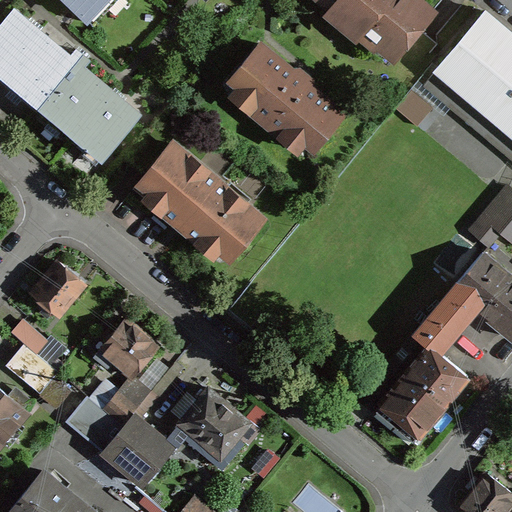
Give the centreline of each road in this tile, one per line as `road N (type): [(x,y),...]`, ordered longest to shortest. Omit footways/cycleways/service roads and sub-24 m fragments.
road 1 (residential): [(63,205),(418,499)]
road 2 (residential): [(511,383),(418,499)]
